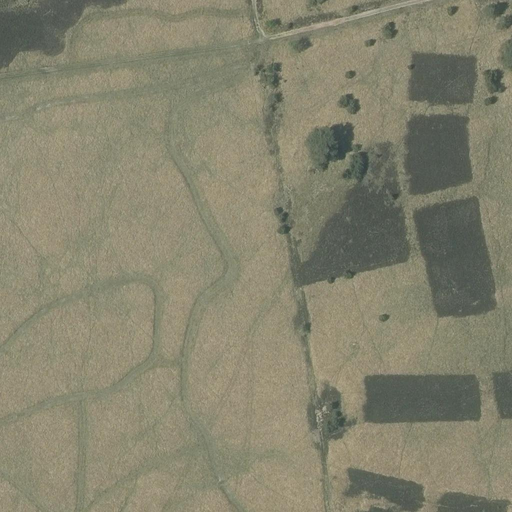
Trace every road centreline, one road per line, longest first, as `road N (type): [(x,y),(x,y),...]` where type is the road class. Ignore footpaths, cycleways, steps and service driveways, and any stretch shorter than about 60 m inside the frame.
road 1 (track): [(0,76),(265,38)]
road 2 (track): [(255,0),(265,38),(417,0)]
